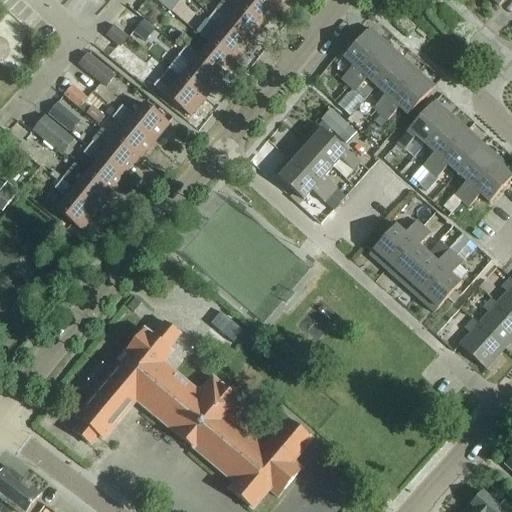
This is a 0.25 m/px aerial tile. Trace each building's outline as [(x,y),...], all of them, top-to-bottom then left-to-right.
[(154,0),(171,14),(181,0),(154,0)] [(246,0),(238,10),(263,30),(278,12),(262,0),(246,0)] [(262,0),(278,12),(287,0),(262,0)] [(489,0),(499,8),(506,0),(489,0)] [(216,11),(211,17),(249,47),(263,30),(238,10),(229,21),(216,11)] [(219,33),(210,45),(234,65),(249,47),(211,17),(206,23),(219,33)] [(143,22),(134,34),(144,43),(154,31),(143,22)] [(106,38),(120,50),(129,39),(115,27),(106,38)] [(340,81),(348,87),(385,45),(368,30),(342,60),(352,69),(340,81)] [(188,46),(192,41),(183,34),(175,45),(183,52),(188,46)] [(210,45),(200,57),(190,48),(188,46),(183,52),(220,83),(234,65),(210,45)] [(366,81),(375,89),(402,59),(385,45),(348,87),(355,94),(366,81)] [(190,69),(181,80),(205,100),(220,83),(183,52),(178,58),(190,69)] [(78,67),(105,90),(115,78),(88,55),(78,67)] [(374,110),(381,116),(418,74),(402,59),(375,89),(385,98),(374,110)] [(418,74),(381,116),(388,122),(399,110),(408,119),(435,89),(418,74)] [(205,100),(181,80),(172,92),(159,81),(154,88),(166,98),(191,118),(205,100)] [(64,98),(79,111),(88,100),(72,87),(64,98)] [(341,110),(350,118),(364,102),(355,94),(351,91),(337,107),(341,110)] [(414,139),(424,148),(451,118),(434,103),(397,146),(403,152),(414,139)] [(80,122),(58,105),(48,117),(71,135),(80,122)] [(122,108),(117,114),(154,144),(169,126),(145,106),(135,118),(122,108)] [(92,109),(86,116),(98,126),(104,119),(92,109)] [(321,122),(338,138),(348,128),(331,112),(321,122)] [(125,130),(115,142),(140,162),(154,144),(117,114),(112,120),(125,130)] [(421,168),(429,175),(467,132),(451,118),(424,148),(432,155),(421,168)] [(45,119),(33,133),(58,153),(70,139),(45,119)] [(303,143),(333,170),(345,181),(359,165),(317,127),(303,143)] [(447,168),(456,177),(483,146),(467,132),(429,175),(435,181),(437,179),(447,168)] [(93,143),(88,149),(126,179),(140,162),(115,142),(106,153),(93,143)] [(303,143),(288,159),(331,197),(337,190),(325,179),(333,170),(303,143)] [(454,197),(461,203),(499,160),(483,146),(456,177),(465,184),(454,197)] [(96,165),(87,177),(111,197),(126,179),(88,149),(83,155),(96,165)] [(331,197),(288,159),(274,176),(303,202),(312,193),(324,204),(331,197)] [(511,171),(499,160),(461,203),(468,210),(480,197),(489,205),(511,179),(511,171)] [(73,168),(60,184),(97,214),(111,197),(87,177),(85,178),(73,168)] [(419,186),(418,187),(426,194),(438,181),(437,179),(435,181),(429,175),(419,186)] [(97,214),(60,184),(55,190),(67,201),(57,213),(82,233),(97,214)] [(0,193),(0,211),(2,213),(18,193),(7,185),(5,188),(0,193)] [(450,216),(461,203),(454,197),(443,209),(450,216)] [(368,257),(385,272),(423,231),(415,224),(404,236),(395,228),(368,257)] [(385,272),(401,287),(428,257),(419,249),(430,237),(423,231),(385,272)] [(401,287),(417,301),(455,259),(448,253),(437,265),(428,257),(401,287)] [(455,259),(417,301),(433,316),(460,287),(451,278),(462,266),(455,259)] [(507,294),(497,306),(511,319),(511,282),(510,280),(501,290),(507,294)] [(135,300),(128,309),(134,314),(141,305),(135,300)] [(488,315),(478,326),(505,351),(511,342),(511,319),(497,306),(492,301),(483,311),(488,315)] [(246,339),(224,319),(213,332),(236,351),(246,339)] [(505,351),(478,326),(472,322),(464,332),(468,336),(458,347),(459,348),(465,354),(486,372),(505,351)] [(264,449),(237,426),(237,423),(235,420),(246,407),(212,379),(201,392),(199,392),(196,393),(164,365),(173,355),(168,351),(180,336),(165,324),(153,339),(145,332),(119,362),(123,365),(76,420),(81,424),(74,432),(91,447),(98,438),(103,443),(137,403),(235,485),(230,492),(253,511),(269,492),(278,500),(303,471),(294,463),(312,442),(289,423),(270,445),(268,444),(264,449)] [(0,511),(2,511),(24,484),(9,472),(3,473),(0,476),(0,511)] [(24,484),(2,511),(29,511),(41,497),(24,484)] [(475,510),(473,511),(511,511),(511,509),(504,502),(499,508),(482,493),(471,506),(475,510)]
